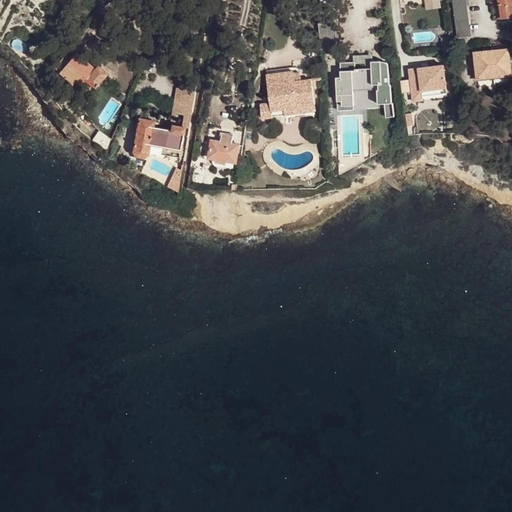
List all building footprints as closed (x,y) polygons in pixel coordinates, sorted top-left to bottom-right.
[(464,0),(452,0),(457,37),(470,35),(464,0)] [(495,0),(498,19),(511,17),(509,0),(495,0)] [(67,48),(50,66),(69,83),(70,81),(78,73),(83,78),(84,76),(93,84),(111,64),(102,56),(99,59),(81,43),(72,52),(67,48)] [(473,53),(475,78),(509,75),(506,50),(473,53)] [(340,107),(352,106),(351,92),(351,87),(380,86),(379,62),(370,62),(370,63),(365,64),(365,69),(354,69),(354,71),(339,71),(339,77),(335,78),(336,101),(337,101),(337,106),(340,106),(340,107)] [(442,65),(408,69),(412,101),(422,100),(421,96),(420,90),(445,87),(442,65)] [(269,103),(259,104),(261,117),(314,110),(310,79),(299,80),(299,77),(293,78),(292,73),(291,68),(264,71),(269,103)] [(78,73),(70,81),(84,94),(93,84),(84,76),(83,78),(78,73)] [(420,90),(421,96),(445,93),(445,87),(420,90)] [(176,88),(170,124),(183,126),(187,127),(193,91),(176,88)] [(147,120),(138,118),(132,151),(134,155),(143,157),(147,154),(147,152),(178,157),(183,126),(170,124),(169,129),(151,126),(146,125),(147,120)] [(96,131),(91,140),(104,149),(109,138),(96,131)] [(237,144),(230,143),(231,135),(219,133),(217,141),(208,140),(205,159),(214,160),(224,162),(234,163),(237,144)]
